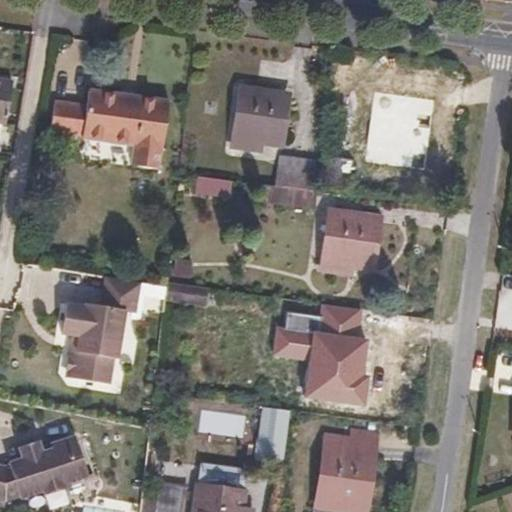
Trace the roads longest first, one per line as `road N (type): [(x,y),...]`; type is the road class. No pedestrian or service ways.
road 1 (residential): [(511,41),(445,511)]
road 2 (unclassified): [(305,9),(511,41)]
